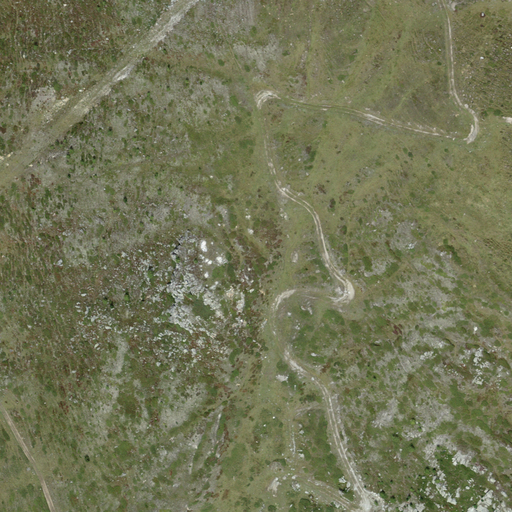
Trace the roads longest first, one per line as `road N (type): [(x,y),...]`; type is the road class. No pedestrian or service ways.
road 1 (track): [(285,511),(273,490),(297,471),(345,502),(363,507),(367,497),(327,394),(286,358),(272,312),(288,296),(350,296),(320,221),(274,169),(261,100),(469,139),(477,128),(456,88),(446,0)]
road 2 (track): [(0,400),(39,458),(57,511)]
